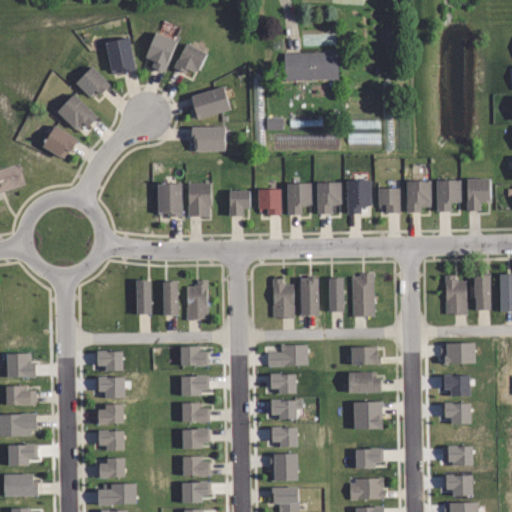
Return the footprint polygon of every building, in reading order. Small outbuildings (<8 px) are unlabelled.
[(177,42),(163,72),(151,67),(154,61),(145,57),(156,32),(177,42)] [(135,69),(114,74),(113,70),(111,71),(105,42),(128,37),(135,69)] [(206,53),(198,70),(195,68),(193,72),(187,69),(185,73),(174,68),(186,44),(206,53)] [(282,80),(281,53),(322,51),(322,50),(330,50),(330,51),(335,51),(335,78),(282,80)] [(108,84),(98,93),(96,91),(90,97),(74,80),(90,65),(108,84)] [(230,109),(197,118),(191,96),(224,87),(230,109)] [(95,116),(86,126),(80,120),(73,127),(55,110),(72,93),(95,116)] [(280,118),(267,118),(266,130),(280,130),(280,118)] [(224,125),(224,149),(194,150),(194,142),(192,142),(192,126),(224,125)] [(75,140),(68,151),(67,150),(61,159),(41,146),(53,126),(75,140)] [(449,210),(434,210),(434,180),(459,179),(459,201),(449,201),(449,210)] [(480,210),(465,210),(464,179),(489,179),(489,201),(480,201),(480,210)] [(358,212),(344,212),(344,180),(369,180),(369,205),(358,205),(358,212)] [(419,211),(405,211),(405,181),(428,180),(428,206),(419,206),(419,211)] [(179,182),(180,216),(167,216),(166,214),(160,214),(160,212),(156,212),(155,182),(179,182)] [(329,212),(314,212),(314,182),(339,182),(339,203),(329,203),(329,212)] [(207,215),(188,215),(188,183),(210,183),(210,205),(207,205),(207,215)] [(299,213),(284,214),(284,183),(308,183),(309,205),(299,205),(299,213)] [(398,186),(399,211),(385,212),(385,205),(375,206),(375,186),(398,186)] [(277,188),(277,214),(263,214),(263,208),(254,208),(254,189),(277,188)] [(241,215),(228,216),(227,191),(247,190),(247,207),(241,207),(241,215)] [(372,316),(351,316),(351,277),(358,277),(358,273),(372,273),(372,316)] [(489,274),(489,308),(474,308),(474,296),(472,296),(472,274),(489,274)] [(511,311),(498,311),(498,274),(511,274),(511,311)] [(465,280),(465,314),(443,314),(444,275),(453,275),(453,279),(457,279),(457,280),(465,280)] [(317,314),(300,315),(299,278),(316,277),(317,314)] [(281,278),(281,282),(284,282),(284,284),(292,284),(293,316),(274,316),(273,279),(281,278)] [(342,310),(328,310),(327,278),(342,278),(342,310)] [(207,318),(186,318),(186,285),(197,285),(197,279),(207,279),(207,318)] [(149,313),(135,313),(135,280),(149,280),(149,313)] [(177,314),(163,314),(163,281),(176,281),(177,314)] [(474,361),(441,362),(441,355),(440,355),(439,342),(473,341),(474,361)] [(307,363),(267,364),(267,350),(281,350),(281,344),(306,343),(307,363)] [(196,344),(196,349),(204,349),(204,350),(208,350),(208,363),(180,364),(180,344),(196,344)] [(379,346),(379,355),(382,354),(382,363),(352,363),(352,346),(379,346)] [(123,368),(104,369),(103,363),(95,363),(95,350),(123,349),(123,368)] [(31,360),(34,360),(34,375),(6,376),(5,352),(31,351),(31,360)] [(297,391),(276,392),(276,387),(271,387),(271,386),(268,386),(268,373),(296,372),(297,391)] [(375,372),(375,378),(383,378),(383,391),(350,391),(350,372),(375,372)] [(469,393),(447,393),(447,387),(441,387),(441,373),(469,373),(469,393)] [(209,388),(200,388),(201,394),(181,394),(181,375),(209,374),(209,388)] [(124,375),(123,395),(104,395),(104,389),(95,389),(95,375),(124,375)] [(7,384),(28,384),(28,388),(35,388),(35,404),(8,404),(7,384)] [(302,407),(297,408),(297,417),(277,418),(277,413),(269,412),(269,399),(271,399),(271,398),(302,398),(302,407)] [(380,427),(354,427),(354,400),(380,400),(380,427)] [(470,421),(450,421),(450,415),(441,415),(441,401),(469,400),(470,421)] [(199,406),(209,406),(209,419),(182,420),(182,402),(199,401),(199,406)] [(125,421),(95,421),(95,408),(106,408),(106,403),(125,403),(125,421)] [(0,413),(37,412),(37,427),(31,427),(32,435),(0,435),(0,413)] [(298,445),(278,445),(278,441),(272,441),(272,440),(270,440),(269,427),(297,426),(298,445)] [(209,441),(202,441),(202,446),(183,446),(182,428),(209,427),(209,441)] [(126,448),(108,448),(108,442),(96,442),(96,430),(126,429),(126,448)] [(37,457),(28,457),(28,461),(27,461),(27,464),(7,464),(6,443),(37,443),(37,457)] [(441,461),(441,447),(467,446),(468,466),(447,467),(446,461),(441,461)] [(350,468),(350,450),(365,450),(365,448),(375,448),(375,464),(366,464),(367,468),(350,468)] [(298,478),(271,478),(271,466),(270,466),(270,452),(297,451),(298,478)] [(200,460),(210,459),(210,474),(183,474),(183,455),(200,455),(200,460)] [(126,475),(96,475),(96,462),(108,462),(108,456),(126,456),(126,475)] [(34,480),(39,480),(39,494),(5,495),(5,473),(34,473),(34,480)] [(442,491),(441,477),(467,476),(468,496),(447,497),(447,491),(442,491)] [(380,498),(354,499),(354,501),(346,501),(346,484),(351,484),(351,479),(380,478),(380,498)] [(210,494),(201,494),(201,501),(182,501),(182,481),(210,481),(210,494)] [(135,502),(96,503),(96,488),(102,488),(102,482),(134,482),(135,502)] [(266,489),(291,488),(292,505),(266,506),(266,489)] [(441,511),(472,511),(472,503),(441,504),(441,511)]
